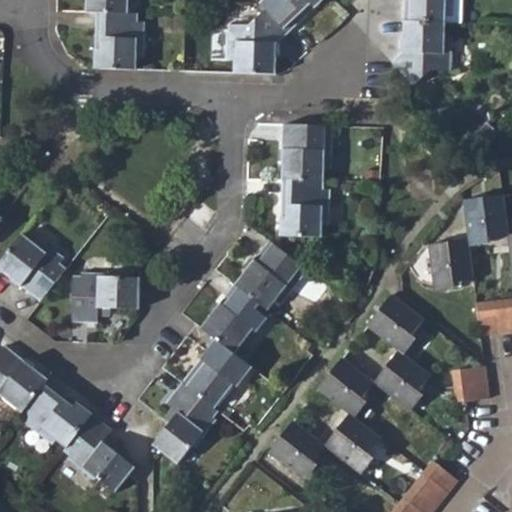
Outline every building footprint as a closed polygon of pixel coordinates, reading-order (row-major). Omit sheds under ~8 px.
[(86,0),(86,11),(95,12),(127,13),(127,0),(86,0)] [(262,0),(260,3),(266,9),(288,33),(323,0),(262,0)] [(404,0),(403,22),(446,24),(457,24),(457,0),(404,0)] [(277,44),(288,33),(266,9),(250,24),(229,25),(228,59),(234,60),(235,74),(274,75),(277,44)] [(137,22),(137,13),(127,13),(95,12),(94,69),(136,71),(136,57),(143,58),(144,22),(137,22)] [(446,35),(446,24),(403,22),(402,51),(391,62),(413,88),(433,70),(451,71),(453,36),(446,35)] [(325,135),(326,128),(285,126),(283,181),(323,183),(324,171),(331,170),(333,136),(325,135)] [(323,190),(323,183),(283,181),(281,237),(321,238),(322,227),(328,226),(330,191),(323,190)] [(509,236),(504,196),(464,201),(469,241),(509,236)] [(33,243),(23,235),(0,264),(0,270),(41,302),(67,269),(61,263),(65,259),(37,238),(33,243)] [(475,280),(469,241),(429,247),(435,286),(475,280)] [(298,274),(303,268),(269,242),(255,259),(245,273),(235,285),(260,304),(269,311),(277,301),(282,305),(303,278),(298,274)] [(245,273),(255,259),(250,259),(242,268),(245,273)] [(98,309),(143,313),(140,278),(116,278),(117,274),(82,273),(82,276),(74,277),(73,323),(97,323),(98,309)] [(235,285),(201,329),(216,341),(234,354),(254,330),(257,333),(267,319),(256,310),(260,304),(235,285)] [(366,328),(398,352),(423,320),(392,296),(366,328)] [(481,336),(511,332),(511,299),(477,304),(481,336)] [(237,365),(241,359),(234,354),(216,341),(183,383),(215,409),(234,386),(237,389),(249,374),(237,365)] [(0,395),(23,414),(49,380),(5,346),(0,353),(0,395)] [(398,352),(374,383),(406,407),(430,377),(398,352)] [(318,391),(349,414),(374,383),(344,359),(318,391)] [(458,403),(488,400),(485,366),(455,372),(458,403)] [(57,441),(67,448),(93,415),(49,380),(23,414),(29,419),(26,424),(53,446),(57,441)] [(179,412),(169,425),(155,446),(158,449),(178,465),(194,445),(197,446),(217,420),(214,419),(219,412),(215,409),(183,383),(168,403),(179,412)] [(349,414),(325,445),(357,470),(380,438),(349,414)] [(116,492),(129,475),(135,467),(104,442),(113,430),(93,415),(67,448),(64,452),(70,457),(68,459),(96,480),(97,478),(116,492)] [(300,478),(325,445),(294,422),(269,454),(300,478)] [(433,463),(394,511),(433,511),(457,482),(433,463)]
